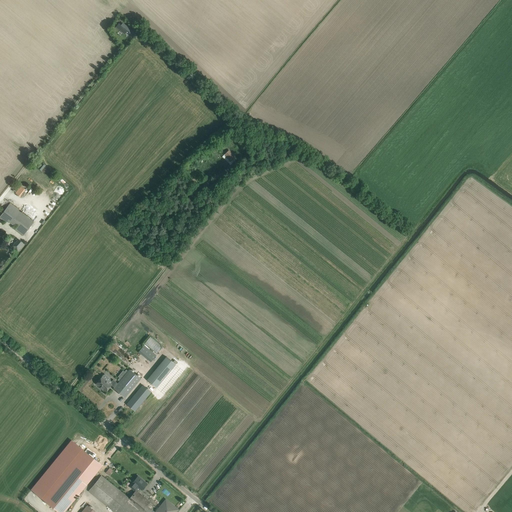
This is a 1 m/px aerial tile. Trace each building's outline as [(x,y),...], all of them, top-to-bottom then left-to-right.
[(132,30),(123,23),(121,25),(118,23),(115,27),(125,34),(127,31),(130,32),(132,30)] [(225,154),(231,161),(236,156),(229,150),(225,154)] [(21,186),(15,193),(20,197),(25,190),(21,186)] [(24,236),(33,222),(9,204),(0,216),(0,217),(6,222),(7,221),(13,226),(12,227),(24,236)] [(18,239),(12,247),(18,252),(24,244),(18,239)] [(150,336),(144,343),(157,353),(162,347),(150,336)] [(144,345),(138,352),(151,362),(156,355),(144,345)] [(176,364),(166,357),(158,367),(147,380),(153,385),(156,388),(176,364)] [(96,384),(102,389),(106,392),(112,384),(115,387),(114,389),(125,398),(140,379),(130,370),(118,384),(113,380),(112,381),(110,380),(110,379),(110,378),(105,374),(104,374),(96,384)] [(127,404),(135,411),(151,392),(143,385),(127,404)] [(72,440),(32,489),(59,511),(63,511),(102,465),(72,440)] [(89,491),(114,511),(175,511),(175,510),(175,509),(175,508),(174,508),(174,507),(174,506),(173,506),(173,505),(172,505),(172,504),(171,504),(171,503),(170,503),(169,503),(168,503),(166,502),(166,503),(165,503),(164,503),(163,503),(162,504),(161,505),(160,506),(161,507),(159,511),(154,511),(147,506),(147,505),(148,506),(150,505),(149,504),(150,502),(143,496),(142,497),(138,493),(141,489),(141,490),(146,484),(140,480),(141,479),(138,476),(133,482),(129,486),(135,491),(129,498),(101,475),(89,491)]
